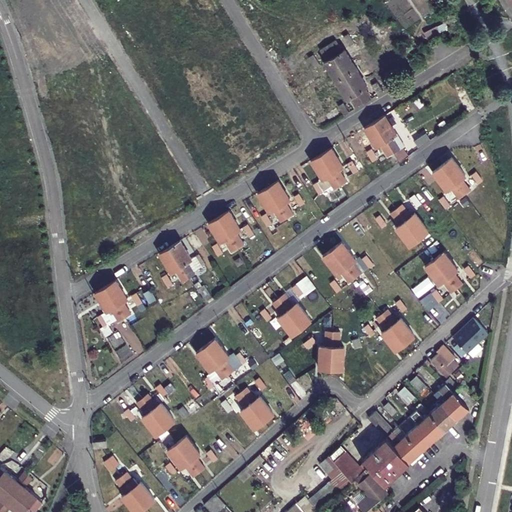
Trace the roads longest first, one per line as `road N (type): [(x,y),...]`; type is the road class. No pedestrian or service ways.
road 1 (residential): [(79,405),(479,115)]
road 2 (residential): [(511,276),(367,402),(322,386),(182,511)]
road 3 (residential): [(0,14),(48,172),(64,292)]
road 4 (residential): [(83,0),(209,208)]
road 5 (residential): [(314,143),(482,40)]
road 6 (residential): [(226,0),(314,143)]
road 7 (residential): [(64,292),(209,208)]
road 8 (unclassified): [(482,511),(511,357)]
road 9 (residential): [(209,208),(314,143)]
